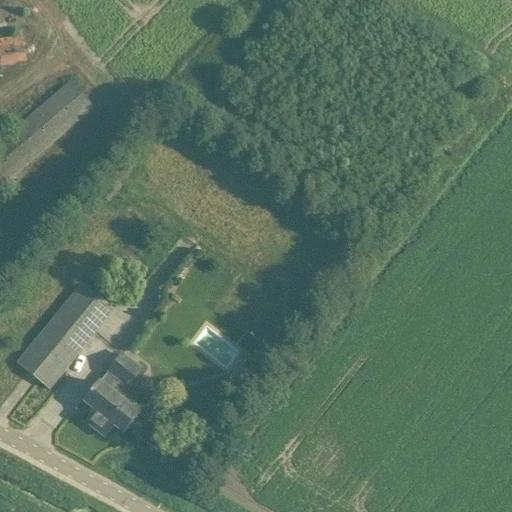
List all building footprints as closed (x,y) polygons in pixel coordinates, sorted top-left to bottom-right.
[(0,66),(23,64),(22,39),(0,41),(0,66)] [(0,186),(93,108),(72,81),(0,142),(0,186)] [(97,192),(108,202),(121,186),(110,176),(97,192)] [(97,332),(66,307),(18,365),(49,390),(97,332)] [(251,357),(241,369),(256,381),(275,356),(247,334),(237,347),(251,357)] [(109,371),(97,388),(85,403),(96,412),(87,423),(105,438),(118,422),(130,404),(114,393),(123,381),(109,371)]
